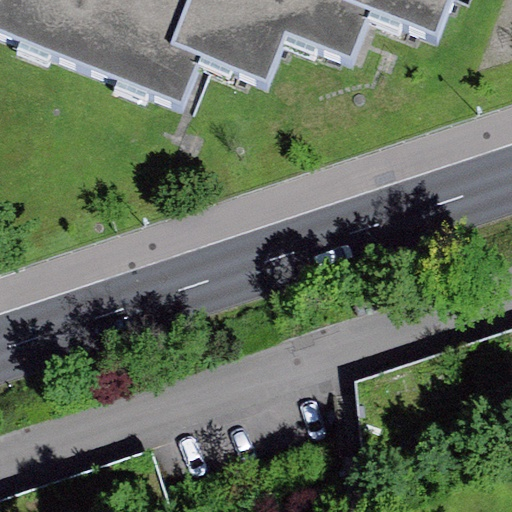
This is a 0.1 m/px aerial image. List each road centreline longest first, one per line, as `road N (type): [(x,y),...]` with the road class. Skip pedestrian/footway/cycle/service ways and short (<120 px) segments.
road 1 (primary): [(0,346),(511,178)]
road 2 (residential): [(0,467),(511,302)]
